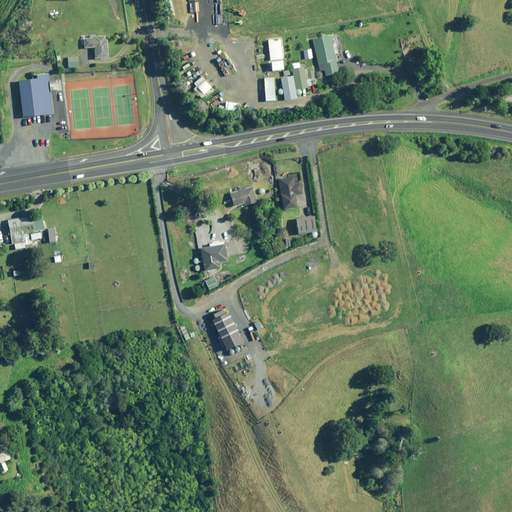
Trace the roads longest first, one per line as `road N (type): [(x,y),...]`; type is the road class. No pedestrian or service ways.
road 1 (primary): [(172,152),(330,125),(421,120)]
road 2 (primary): [(0,184),(172,152)]
road 3 (tertiary): [(142,0),(172,152)]
